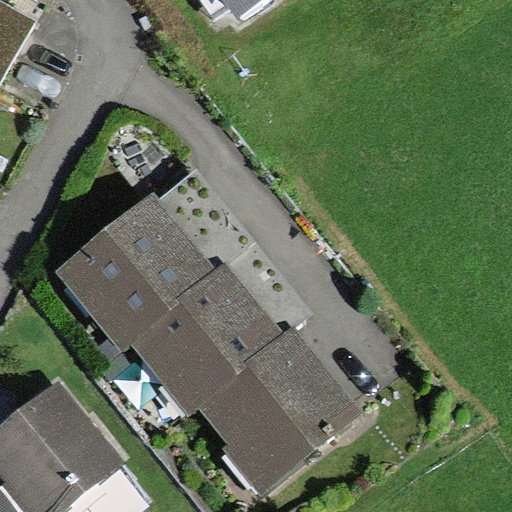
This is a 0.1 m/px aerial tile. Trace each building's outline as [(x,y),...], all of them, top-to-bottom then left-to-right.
[(198,0),(213,21),(228,11),(240,28),(279,0),(198,0)] [(0,4),(0,96),(41,29),(0,4)] [(156,205),(59,282),(123,361),(133,352),(178,317),(174,312),(215,279),(156,205)] [(241,377),(285,343),(227,271),(215,279),(174,312),(178,317),(133,352),(189,424),(200,415),(244,380),(241,377)] [(244,380),(200,415),(228,451),(224,454),(262,501),(363,420),(295,335),(285,343),(241,377),(244,380)] [(0,435),(0,477),(6,485),(3,488),(21,511),(66,511),(123,466),(59,388),(0,435)] [(21,511),(3,488),(0,490),(0,511),(21,511)]
